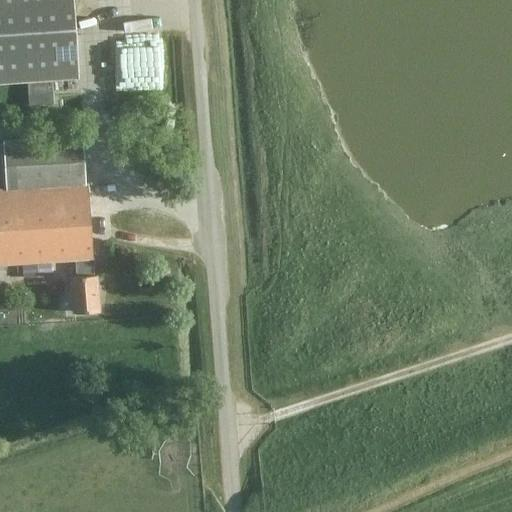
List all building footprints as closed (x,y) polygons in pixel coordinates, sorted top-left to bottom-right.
[(0,0),(0,85),(77,81),(72,0),(0,0)] [(151,139),(150,129),(120,130),(121,140),(151,139)] [(86,184),(83,136),(2,141),(5,189),(0,189),(0,262),(75,258),(76,274),(70,275),(72,311),(98,309),(96,273),(93,273),(92,257),(94,257),(89,184),(86,184)] [(23,277),(52,275),(51,263),(22,265),(23,277)] [(485,279),(490,300),(500,297),(495,276),(485,279)]
